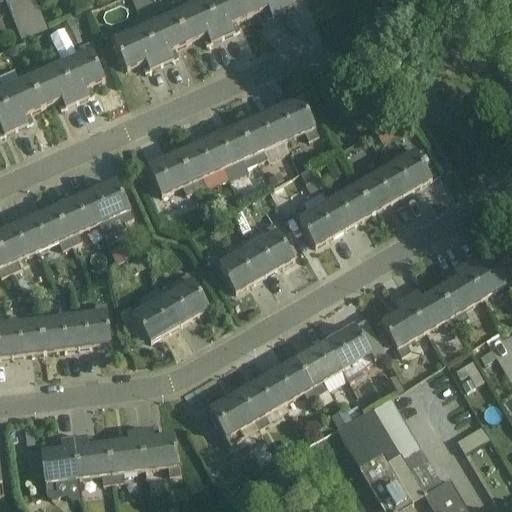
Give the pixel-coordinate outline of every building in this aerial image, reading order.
[(38,54),(65,42),(48,0),(43,0),(20,10),(38,54)] [(151,0),(156,17),(182,9),(179,0),(151,0)] [(246,21),(236,0),(208,0),(201,3),(214,35),(246,21)] [(236,0),(246,21),(276,9),(272,0),(236,0)] [(295,0),(272,0),(276,9),(295,0)] [(189,45),(214,35),(201,3),(176,14),(189,45)] [(189,45),(176,14),(143,28),(156,59),(189,45)] [(124,73),(156,59),(143,28),(110,41),(124,73)] [(105,84),(92,54),(58,68),(72,98),(105,84)] [(454,60),(439,55),(434,70),(449,75),(454,60)] [(43,111),(72,98),(58,68),(30,81),(43,111)] [(43,111),(30,81),(0,93),(0,97),(12,125),(43,111)] [(0,129),(12,125),(0,97),(0,129)] [(284,148),(314,134),(299,102),(269,117),(284,148)] [(284,148),(269,117),(240,131),(255,162),(284,148)] [(223,177),(255,162),(240,131),(209,145),(223,177)] [(223,177),(209,145),(178,160),(193,191),(223,177)] [(402,203),(431,187),(414,157),(385,173),(402,203)] [(163,205),(193,191),(178,160),(148,173),(163,205)] [(402,203),(385,173),(355,189),(372,219),(402,203)] [(99,230),(128,216),(113,185),(83,199),(99,230)] [(345,234),(372,219),(355,189),(328,204),(345,234)] [(99,230),(83,199),(52,214),(67,245),(99,230)] [(345,234),(328,204),(298,221),(315,251),(345,234)] [(37,259),(67,245),(52,214),(22,228),(37,259)] [(37,259),(22,228),(0,238),(0,258),(7,274),(37,259)] [(263,283),(295,266),(279,238),(248,254),(263,283)] [(263,283),(248,254),(221,269),(236,298),(263,283)] [(484,304),(511,287),(511,286),(496,259),(467,276),(484,304)] [(484,304),(467,276),(441,291),(458,319),(484,304)] [(179,331),(208,314),(191,284),(161,302),(179,331)] [(429,336),(458,319),(441,291),(413,307),(429,336)] [(179,331),(161,302),(133,319),(151,348),(179,331)] [(429,336),(413,307),(381,326),(398,354),(429,336)] [(75,354),(108,350),(103,316),(71,320),(75,354)] [(75,354),(71,320),(38,325),(42,358),(75,354)] [(9,363),(42,358),(38,325),(4,329),(9,363)] [(0,363),(9,363),(4,329),(0,329),(0,363)] [(342,377),(371,360),(355,331),(325,347),(342,377)] [(342,377),(325,347),(296,363),(312,393),(342,377)] [(284,408),(312,393),(296,363),(268,379),(284,408)] [(254,425),(284,408),(268,379),(238,395),(254,425)] [(254,425),(238,395),(206,413),(222,442),(254,425)] [(453,497),(413,410),(381,424),(374,409),(358,417),(366,433),(358,437),(378,481),(420,462),(443,511),(480,511),(470,489),(453,497)] [(338,419),(334,433),(356,439),(360,425),(338,419)] [(511,464),(494,436),(474,448),(508,503),(511,500),(511,464)] [(146,477),(178,473),(173,439),(141,444),(146,477)] [(146,477),(141,444),(108,448),(113,482),(146,477)] [(76,487),(113,482),(108,448),(71,454),(76,487)] [(76,487),(71,454),(39,458),(44,491),(76,487)] [(277,490),(291,507),(306,495),(293,478),(277,490)] [(399,509),(400,511),(425,511),(418,499),(399,509)]
